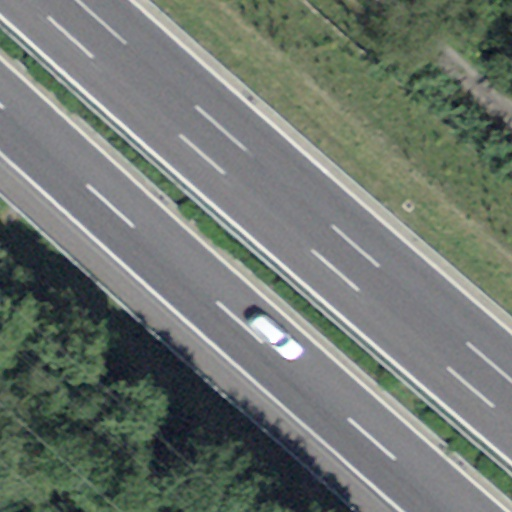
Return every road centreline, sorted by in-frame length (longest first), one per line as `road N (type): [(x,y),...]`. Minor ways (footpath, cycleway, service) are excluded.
road 1 (motorway): [(0,105),(450,511)]
road 2 (motorway): [(511,397),(67,0)]
road 3 (track): [(383,0),(511,117)]
